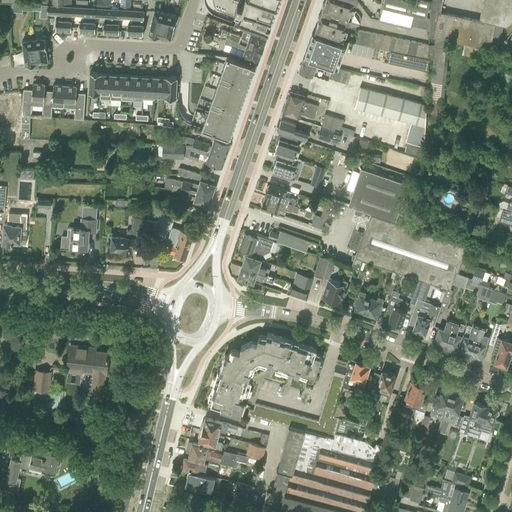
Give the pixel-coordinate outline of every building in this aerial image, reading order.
[(102,0),(102,8),(110,9),(110,0),(102,0)] [(212,0),(212,2),(213,4),(215,6),(216,8),(219,9),(237,15),(234,24),(267,36),(271,25),(270,25),(271,21),(272,21),(277,5),(277,6),(279,0),(212,0)] [(358,0),(357,0),(325,0),(325,3),(323,3),(321,6),(323,8),(322,11),(351,21),(358,0)] [(406,0),(383,0),(382,7),(378,20),(410,28),(411,25),(413,14),(422,16),(426,17),(429,0),(415,0),(415,3),(406,0)] [(429,0),(429,18),(429,29),(429,35),(433,35),(436,21),(438,12),(439,12),(441,0),(429,0)] [(436,21),(433,35),(434,36),(449,39),(490,47),(492,41),(493,37),(495,24),(501,25),(507,26),(511,20),(511,0),(483,0),(479,20),(439,12),(438,12),(436,21)] [(49,5),(47,5),(47,14),(60,14),(60,20),(55,19),(55,31),(71,31),(71,15),(71,7),(64,6),(52,6),(49,5)] [(71,7),(71,15),(84,16),(84,21),(79,21),(79,32),(95,33),(95,16),(95,8),(89,8),(87,8),(82,7),(75,7),(71,7)] [(95,8),(95,16),(108,17),(107,22),(103,22),(103,33),(118,34),(119,23),(119,18),(119,9),(110,9),(102,8),(101,8),(95,8)] [(119,9),(119,18),(132,18),(131,24),(127,23),(127,35),(142,36),(144,11),(141,11),(140,11),(132,10),(119,9)] [(159,36),(165,12),(154,10),(148,34),(151,34),(151,35),(157,37),(157,36),(159,36)] [(319,21),(314,33),(343,43),(344,41),(351,21),(322,11),(321,14),(319,15),(317,19),(319,21)] [(176,15),(165,12),(159,36),(160,36),(170,38),(173,26),(173,27),(174,24),(175,24),(177,18),(175,18),(176,15)] [(413,14),(411,25),(420,27),(422,16),(413,14)] [(207,16),(205,27),(215,30),(218,19),(207,16)] [(422,16),(420,27),(429,29),(429,18),(426,17),(422,16)] [(495,24),(493,37),(499,38),(501,25),(495,24)] [(249,40),(235,35),(228,32),(222,30),(219,38),(226,38),(262,51),(262,50),(261,50),(262,47),(263,47),(265,41),(265,40),(265,39),(251,34),(249,40)] [(362,45),(365,31),(359,30),(356,44),(362,45)] [(371,33),(365,31),(362,45),(368,47),(371,33)] [(312,32),(303,56),(304,57),(338,68),(338,67),(337,66),(337,67),(334,66),(337,59),(339,60),(340,61),(341,59),(340,59),(337,58),(339,52),(343,53),(343,52),(345,45),(346,46),(346,44),(343,43),(314,33),(312,32)] [(371,33),(368,47),(375,48),(378,34),(371,33)] [(378,34),(375,48),(381,49),(384,35),(378,34)] [(384,35),(381,49),(387,51),(390,37),(384,35)] [(44,37),(33,39),(36,63),(37,63),(47,61),(46,49),(46,46),(47,46),(46,40),(45,40),(44,37)] [(390,37),(387,51),(390,51),(394,52),(397,38),(390,37)] [(226,38),(224,44),(234,48),(232,54),(243,57),(257,62),(257,61),(258,60),(260,54),(261,51),(262,51),(226,38)] [(403,39),(397,38),(394,52),(396,53),(400,53),(403,39)] [(36,63),(33,39),(22,40),(25,65),(28,64),(28,65),(34,64),(34,63),(36,63)] [(403,39),(400,53),(402,54),(406,55),(409,41),(403,39)] [(415,42),(409,41),(406,55),(408,55),(412,56),(415,42)] [(422,44),(415,42),(412,56),(414,56),(419,57),(422,44)] [(428,45),(422,44),(419,57),(420,58),(428,59),(428,45)] [(390,51),(387,63),(393,64),(396,53),(394,52),(390,51)] [(396,53),(393,64),(400,65),(402,54),(400,53),(396,53)] [(402,54),(400,65),(406,67),(408,55),(406,55),(402,54)] [(214,56),(190,124),(230,138),(231,133),(237,116),(240,108),(246,90),(246,91),(249,82),(252,73),(252,74),(255,66),(250,65),(250,64),(244,62),(243,62),(226,56),(214,55),(214,56)] [(408,55),(406,67),(412,68),(414,56),(412,56),(408,55)] [(414,56),(412,68),(418,69),(420,58),(419,57),(414,56)] [(304,57),(299,71),(312,76),(317,64),(320,66),(319,68),(330,72),(328,78),(346,83),(349,71),(338,68),(304,57)] [(420,58),(418,69),(428,71),(428,59),(420,58)] [(90,72),(88,92),(100,93),(101,74),(101,72),(90,72)] [(100,93),(99,99),(110,99),(111,74),(107,74),(101,74),(100,93)] [(110,99),(121,100),(122,75),(115,74),(116,74),(111,74),(110,99)] [(505,74),(502,80),(509,84),(511,77),(505,74)] [(122,75),(121,100),(132,100),(133,75),(129,75),(122,75)] [(132,100),(142,101),(144,76),(137,76),(133,75),(132,100)] [(143,99),(153,100),(155,76),(151,76),(144,76),(142,101),(143,101),(143,99)] [(153,100),(154,100),(154,96),(164,96),(165,77),(159,77),(155,76),(153,100)] [(165,77),(164,96),(164,101),(175,101),(177,77),(165,76),(165,77)] [(501,83),(495,80),(492,87),(499,89),(501,83)] [(44,90),(44,91),(45,84),(32,83),(32,90),(23,89),(21,115),(30,116),(31,116),(31,105),(42,106),(43,106),(44,90)] [(43,106),(42,106),(42,117),(51,117),(52,107),(63,107),(65,85),(53,85),(52,91),(44,91),(44,90),(43,106)] [(65,85),(63,107),(74,108),(74,119),(83,119),(85,93),(76,93),(76,86),(65,85)] [(425,104),(370,90),(360,87),(355,108),(364,110),(424,126),(425,104)] [(290,92),(287,103),(283,113),(298,118),(299,113),(313,118),(317,106),(304,102),(305,97),(290,92)] [(3,99),(6,119),(16,117),(16,118),(17,118),(16,110),(18,110),(16,101),(15,101),(14,96),(13,97),(3,99)] [(327,107),(329,101),(318,97),(316,103),(327,107)] [(30,116),(21,115),(21,137),(29,137),(30,116)] [(339,132),(342,121),(324,115),(320,127),(339,132)] [(295,125),(291,123),(281,120),(277,131),(286,134),(300,139),(305,140),(307,134),(293,129),(295,125)] [(316,137),(338,143),(341,133),(320,127),(316,137)] [(172,142),(172,144),(185,144),(186,144),(186,143),(188,137),(186,137),(174,134),(172,142)] [(300,139),(286,134),(284,140),(280,139),(276,152),(279,153),(294,158),(299,145),(298,145),(300,139)] [(194,139),(192,145),(225,156),(230,143),(215,138),(211,148),(208,147),(209,144),(194,139)] [(357,145),(366,148),(368,141),(359,139),(357,145)] [(404,139),(403,146),(406,147),(404,152),(421,157),(424,146),(417,145),(418,143),(404,139)] [(100,144),(98,152),(104,154),(106,146),(100,144)] [(192,145),(191,145),(186,144),(185,144),(172,144),(162,144),(161,158),(184,158),(184,157),(187,158),(195,160),(197,152),(206,155),(209,156),(206,163),(221,168),(225,156),(192,145)] [(294,158),(279,153),(272,173),(291,179),(295,166),(295,165),(297,159),(294,158)] [(429,153),(425,161),(433,165),(437,156),(429,153)] [(312,174),(323,178),(326,169),(315,165),(312,174)] [(189,170),(179,167),(177,174),(187,177),(189,170)] [(371,214),(395,222),(408,184),(360,168),(348,206),(371,214)] [(165,177),(164,187),(173,187),(174,184),(181,186),(212,195),(215,184),(200,180),(199,184),(182,179),(182,181),(175,179),(175,178),(165,177)] [(173,187),(172,189),(195,196),(194,201),(208,206),(209,206),(212,195),(181,186),(174,184),(173,187)] [(267,191),(265,196),(293,206),(295,200),(284,196),(286,190),(269,184),(269,186),(267,186),(266,189),(267,191)] [(459,193),(457,199),(465,202),(467,196),(459,193)] [(293,206),(265,196),(263,201),(262,202),(261,205),(262,206),(261,207),(284,215),(286,210),(291,212),(293,206)] [(37,199),(37,206),(50,207),(51,199),(37,199)] [(500,203),(499,207),(511,211),(511,202),(510,202),(508,203),(503,202),(500,203)] [(129,204),(126,214),(132,216),(144,218),(145,219),(148,209),(129,204)] [(77,250),(77,248),(87,248),(88,231),(95,232),(96,220),(95,220),(96,207),(89,207),(88,219),(81,218),(80,229),(67,228),(66,237),(61,236),(60,249),(77,250)] [(505,211),(502,223),(509,225),(510,221),(511,221),(511,211),(511,213),(505,211)] [(4,224),(3,234),(2,244),(17,245),(17,243),(26,243),(25,243),(26,226),(21,226),(21,220),(26,220),(27,213),(15,212),(14,220),(11,223),(11,224),(4,224)] [(467,246),(395,222),(371,214),(351,266),(359,269),(362,260),(389,269),(398,273),(447,289),(450,290),(456,272),(458,273),(464,254),(467,246)] [(314,216),(311,225),(317,227),(320,216),(315,215),(314,216)] [(320,216),(317,227),(323,229),(326,217),(321,215),(320,216)] [(112,237),(111,249),(116,249),(115,252),(117,252),(120,252),(130,253),(131,245),(133,245),(134,242),(140,243),(140,231),(150,231),(151,222),(151,220),(145,219),(144,218),(132,216),(131,230),(127,229),(127,238),(112,237)] [(150,231),(150,235),(157,235),(158,222),(151,222),(150,231)] [(344,248),(356,252),(363,228),(352,224),(344,248)] [(174,255),(185,258),(193,234),(172,227),(166,246),(165,251),(174,254),(174,255)] [(310,241),(280,231),(279,234),(271,231),(268,238),(278,241),(306,252),(310,241)] [(256,238),(253,237),(244,234),(239,249),(251,253),(252,250),(262,254),(270,252),(274,241),(257,235),(256,238)] [(472,248),(467,246),(464,254),(470,256),(472,248)] [(502,257),(510,260),(511,255),(503,252),(502,257)] [(246,255),(242,267),(267,275),(269,270),(258,266),(260,260),(246,255)] [(323,277),(329,259),(320,256),(314,275),(322,278),(323,277)] [(499,264),(511,268),(511,264),(511,262),(501,258),(499,264)] [(329,259),(323,277),(328,278),(334,261),(329,259)] [(242,267),(238,277),(252,283),(254,277),(265,281),(272,284),(275,278),(267,275),(242,267)] [(476,267),(472,278),(479,280),(480,280),(483,270),(476,267)] [(362,284),(365,275),(358,273),(355,282),(362,284)] [(511,274),(505,273),(503,278),(508,280),(511,281),(511,274)] [(302,274),(298,286),(310,290),(314,278),(302,274)] [(472,278),(471,277),(467,276),(464,285),(476,289),(478,284),(479,280),(472,278)] [(385,293),(391,294),(396,279),(391,277),(385,293)] [(413,278),(407,296),(416,300),(417,298),(418,296),(423,282),(413,278)] [(511,281),(508,280),(503,278),(502,284),(509,286),(508,292),(511,293),(511,281)] [(328,281),(325,288),(322,297),(324,298),(325,299),(328,300),(330,300),(339,303),(340,298),(343,299),(347,287),(345,286),(347,282),(340,280),(339,284),(328,281)] [(423,282),(418,296),(417,298),(423,300),(429,284),(423,282)] [(290,283),(290,284),(286,294),(306,300),(310,290),(298,286),(290,283)] [(478,284),(476,289),(475,291),(489,296),(489,295),(490,295),(492,289),(485,286),(478,284)] [(360,286),(357,295),(354,304),(356,305),(354,309),(359,311),(363,312),(364,312),(365,313),(370,297),(364,295),(366,288),(360,286)] [(450,290),(447,289),(442,301),(448,303),(452,291),(450,290)] [(490,295),(489,295),(497,298),(496,303),(502,305),(505,294),(493,289),(492,289),(490,295)] [(376,299),(370,297),(365,313),(366,313),(367,314),(370,315),(371,315),(375,316),(377,312),(378,313),(385,294),(379,292),(376,299)] [(401,326),(409,303),(397,299),(390,297),(385,312),(390,314),(388,321),(401,326)] [(431,326),(436,312),(420,306),(413,329),(425,334),(428,325),(431,326)] [(441,346),(444,347),(453,320),(447,318),(444,329),(439,327),(433,342),(441,345),(441,346)] [(453,320),(444,347),(448,348),(448,347),(456,350),(459,340),(461,335),(463,328),(458,327),(459,323),(453,320)] [(463,335),(461,341),(458,350),(469,354),(479,327),(472,324),(468,337),(463,335)] [(485,329),(479,327),(469,354),(481,358),(488,336),(484,334),(485,329)] [(494,347),(497,337),(499,333),(493,331),(488,345),(494,347)] [(251,341),(246,343),(255,361),(259,359),(267,361),(264,368),(269,370),(269,369),(274,370),(273,371),(274,371),(276,367),(282,369),(291,343),(284,340),(285,338),(267,332),(265,339),(258,337),(256,342),(251,341)] [(497,355),(494,363),(506,367),(509,359),(511,359),(511,342),(497,337),(494,347),(492,353),(497,355)] [(291,343),(282,369),(288,371),(287,375),(287,376),(288,375),(292,376),(292,377),(296,379),(299,372),(314,377),(320,358),(314,355),(316,348),(298,342),(297,345),(291,343)] [(224,353),(218,372),(221,372),(219,379),(245,387),(247,381),(252,383),(252,382),(251,382),(252,377),(253,377),(255,373),(248,371),(251,363),(255,361),(246,343),(241,346),(239,351),(234,349),(231,356),(224,353)] [(67,369),(94,372),(91,395),(102,396),(104,373),(105,373),(107,352),(86,350),(86,347),(69,345),(67,369)] [(27,366),(36,366),(36,354),(27,354),(27,366)] [(336,362),(334,368),(346,372),(348,366),(336,362)] [(349,362),(348,366),(346,372),(344,378),(343,382),(361,389),(369,366),(356,362),(355,364),(349,362)] [(334,368),(332,374),(344,378),(346,372),(334,368)] [(36,371),(34,389),(47,391),(49,373),(36,371)] [(382,371),(379,380),(373,396),(379,398),(381,394),(388,396),(395,375),(382,371)] [(344,378),(332,374),(330,380),(343,384),(343,382),(344,378)] [(213,394),(210,404),(221,407),(220,410),(239,416),(243,404),(244,405),(246,400),(245,400),(246,396),(247,396),(247,395),(243,394),(245,387),(219,379),(216,385),(214,384),(211,394),(213,394)] [(330,380),(328,386),(341,390),(343,384),(330,380)] [(407,390),(400,411),(411,415),(413,415),(415,409),(424,412),(426,405),(420,403),(423,392),(424,390),(423,389),(425,385),(411,380),(407,390)] [(328,386),(326,392),(339,396),(341,390),(328,386)] [(431,410),(429,414),(434,416),(435,416),(437,412),(439,406),(442,408),(445,408),(445,409),(450,393),(441,390),(440,394),(436,393),(432,406),(431,410)] [(326,392),(325,398),(337,402),(339,396),(326,392)] [(445,408),(441,420),(460,426),(463,416),(457,414),(458,413),(463,398),(460,397),(460,395),(458,395),(456,395),(450,393),(445,409),(445,408)] [(337,402),(325,398),(323,404),(335,407),(336,406),(337,402)] [(460,426),(458,431),(479,438),(480,433),(469,429),(470,426),(489,433),(494,416),(495,416),(496,416),(497,415),(498,415),(498,414),(498,413),(499,413),(499,412),(499,411),(498,411),(498,410),(497,410),(497,409),(474,401),(469,417),(470,417),(469,418),(463,416),(460,426)] [(255,403),(253,409),(251,415),(257,416),(260,404),(255,403)] [(368,424),(374,405),(365,403),(364,404),(363,409),(359,422),(368,424)] [(266,406),(260,404),(257,416),(263,418),(266,406)] [(335,407),(323,404),(321,409),(334,413),(335,409),(335,407)] [(266,406),(263,418),(268,419),(272,407),(266,406)] [(335,409),(334,413),(333,416),(338,417),(342,418),(343,413),(340,407),(336,406),(335,407),(335,409)] [(277,409),(272,407),(268,419),(274,421),(277,409)] [(283,411),(277,409),(274,421),(280,423),(283,411)] [(321,409),(319,415),(332,419),(333,416),(334,413),(321,409)] [(289,412),(283,411),(280,423),(286,424),(289,412)] [(295,414),(289,412),(286,424),(290,425),(291,426),(295,414)] [(295,414),(291,426),(297,427),(300,415),(295,414)] [(306,417),(300,415),(297,427),(303,429),(306,417)] [(319,415),(318,420),(314,432),(333,437),(334,433),(338,417),(333,416),(332,419),(319,415)] [(427,426),(430,416),(424,415),(421,424),(427,426)] [(202,421),(200,429),(224,436),(226,429),(237,432),(238,426),(231,425),(232,424),(205,417),(204,422),(202,421)] [(306,417),(303,429),(308,430),(312,418),(306,417)] [(318,420),(312,418),(308,430),(314,432),(318,420)] [(333,437),(314,432),(308,430),(303,429),(297,427),(291,426),(290,425),(266,507),(288,511),(363,511),(365,508),(364,508),(369,493),(375,474),(383,446),(376,445),(373,447),(368,443),(368,442),(354,439),(334,433),(333,437)] [(224,436),(200,429),(198,438),(199,438),(199,440),(222,446),(224,436)] [(262,432),(259,445),(264,446),(268,434),(262,432)] [(193,443),(189,456),(209,461),(209,460),(237,467),(238,461),(247,463),(249,457),(214,448),(215,446),(221,448),(222,446),(199,440),(198,444),(193,443)] [(264,446),(259,445),(249,442),(246,452),(245,454),(251,455),(261,458),(264,446)] [(2,479),(0,485),(0,488),(17,493),(20,480),(17,479),(19,470),(28,472),(30,466),(30,467),(30,466),(40,468),(39,469),(40,469),(48,471),(47,473),(53,474),(54,472),(55,473),(60,454),(51,452),(41,449),(39,457),(32,456),(31,456),(21,454),(19,461),(11,459),(6,480),(2,479)] [(209,461),(189,456),(185,455),(182,467),(192,470),(198,471),(199,467),(217,472),(219,466),(209,464),(209,461)] [(215,477),(199,473),(189,471),(186,485),(212,491),(215,477)] [(470,476),(454,472),(451,481),(451,482),(462,485),(467,486),(470,476)] [(399,481),(375,474),(369,493),(393,500),(399,481)] [(405,479),(403,485),(400,494),(410,497),(413,487),(414,482),(405,479)] [(451,482),(451,481),(450,480),(448,485),(447,491),(441,489),(440,488),(436,486),(435,487),(427,485),(425,491),(437,494),(440,495),(464,503),(468,490),(461,488),(462,485),(451,482)] [(248,503),(249,499),(253,486),(235,482),(231,499),(248,503)] [(413,487),(410,497),(409,499),(419,502),(423,491),(413,487)] [(461,511),(464,503),(440,495),(436,509),(444,511),(447,511),(448,511),(451,511),(461,511)]
